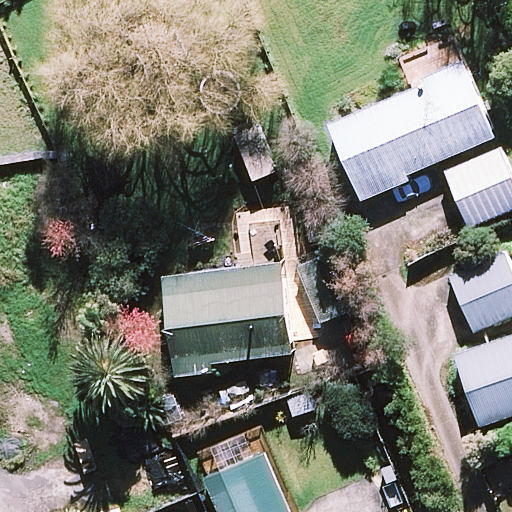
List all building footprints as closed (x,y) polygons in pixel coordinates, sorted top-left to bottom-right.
[(412,49),(422,74),(456,60),(446,35),(412,49)] [(456,60),(422,74),(426,84),(332,123),(359,191),(362,199),(411,179),(408,172),(493,137),(461,58),(456,60)] [(511,208),(511,175),(501,149),(447,170),(469,226),(511,208)] [(349,310),(329,252),(300,262),(320,320),(349,310)] [(511,314),(511,273),(504,255),(452,276),(474,329),(511,314)] [(293,351),(279,260),(163,278),(177,369),(293,351)] [(0,443),(10,471),(80,445),(69,419),(108,404),(74,312),(51,321),(40,291),(0,305),(0,443)] [(511,413),(511,333),(457,353),(482,424),(511,413)] [(176,485),(153,429),(91,454),(113,510),(176,485)] [(278,511),(262,473),(215,493),(222,511),(278,511)]
